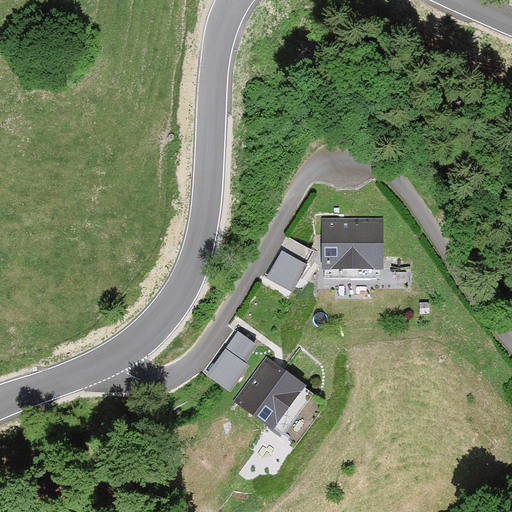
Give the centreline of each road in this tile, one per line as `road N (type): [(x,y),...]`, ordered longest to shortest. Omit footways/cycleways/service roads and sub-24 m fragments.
road 1 (residential): [(113,360),(142,381),(162,381),(194,361),(294,187),(333,155),(373,161),(390,173),(511,341)]
road 2 (tertiary): [(233,0),(214,45),(204,225),(186,283),(113,360)]
road 3 (tertiary): [(113,360),(0,401)]
